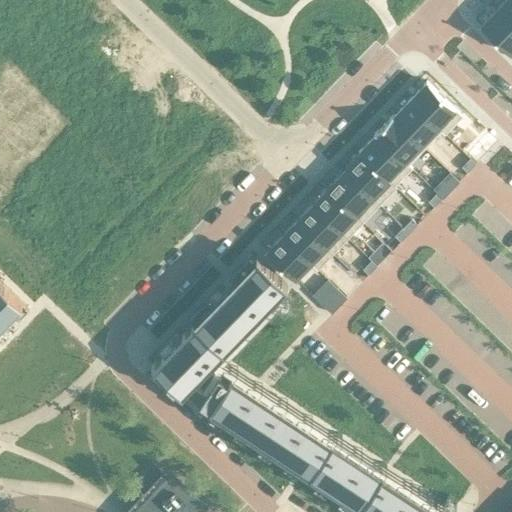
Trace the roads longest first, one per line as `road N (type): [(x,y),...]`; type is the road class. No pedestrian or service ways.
road 1 (residential): [(275,511),(124,370),(116,343),(291,159)]
road 2 (residential): [(291,159),(122,0)]
road 3 (residential): [(291,159),(412,33)]
road 4 (residential): [(412,33),(511,128)]
